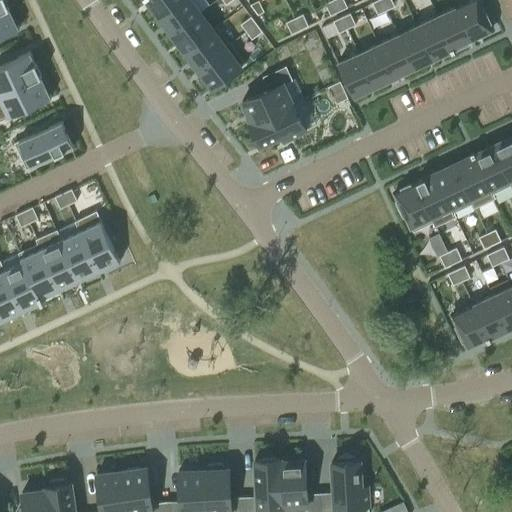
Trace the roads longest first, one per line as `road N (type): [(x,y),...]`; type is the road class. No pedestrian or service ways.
road 1 (residential): [(0,434),(176,412),(386,403)]
road 2 (residential): [(244,207),(511,77)]
road 3 (residential): [(244,207),(386,403)]
road 4 (residential): [(175,123),(0,202)]
road 5 (residential): [(86,0),(175,123)]
road 6 (residential): [(386,403),(511,382)]
road 7 (residential): [(386,403),(448,511)]
